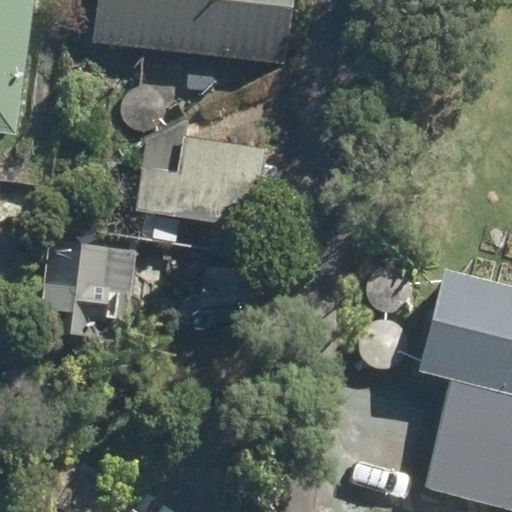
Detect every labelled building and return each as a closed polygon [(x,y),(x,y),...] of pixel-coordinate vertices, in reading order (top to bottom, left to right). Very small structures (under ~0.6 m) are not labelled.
[(0,0),(0,139),(13,141),(31,0),(0,0)] [(93,19),(90,47),(285,67),(291,0),(75,0),(74,18),(93,19)] [(180,145),(183,126),(141,146),(131,218),(250,234),(261,156),(180,145)] [(57,336),(117,339),(118,326),(137,327),(141,244),(44,238),(39,312),(59,313),(57,336)] [(511,511),(511,295),(438,279),(414,379),(446,385),(421,497),(485,511),(511,511)] [(96,363),(78,339),(56,356),(75,380),(96,363)]
